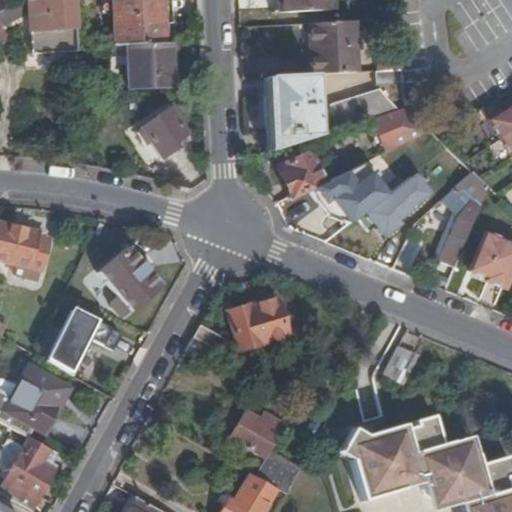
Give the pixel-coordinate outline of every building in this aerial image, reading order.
[(32,67),(77,65),(74,0),(25,0),(0,11),(0,44),(9,40),(3,26),(30,13),(32,67)] [(164,24),(162,0),(113,0),(115,47),(126,46),(165,44),(164,24)] [(162,0),(164,24),(173,23),(171,0),(162,0)] [(328,0),(280,0),(281,13),(329,11),(328,0)] [(316,76),(357,74),(355,23),(330,24),(312,25),(314,76),(316,76)] [(165,44),(126,46),(128,89),(173,86),(172,79),(180,79),(179,43),(165,44)] [(378,51),(381,73),(402,72),(400,52),(400,50),(378,51)] [(402,72),(381,73),(376,73),(377,87),(404,86),(403,81),(402,72)] [(269,78),(271,152),(318,136),(316,76),(314,76),(269,78)] [(330,106),(338,130),(373,119),(398,111),(379,91),(330,106)] [(511,106),(490,121),(511,156),(511,106)] [(398,111),(373,119),(390,152),(410,142),(417,139),(431,134),(419,121),(412,115),(406,109),(402,110),(398,111)] [(140,130),(161,159),(176,148),(173,144),(186,135),(169,110),(140,130)] [(426,150),(433,157),(444,146),(438,140),(437,139),(426,150)] [(390,152),(381,156),(405,203),(433,189),(425,173),(429,172),(426,165),(422,167),(410,142),(390,152)] [(461,184),(473,173),(456,156),(444,146),(433,157),(461,184)] [(278,169),(290,199),(324,183),(313,156),(309,158),(307,155),(278,169)] [(462,250),(465,242),(488,187),(482,182),(473,173),(461,184),(446,198),(462,215),(459,218),(441,262),(455,268),(462,250)] [(433,189),(405,203),(410,213),(438,199),(433,189)] [(0,224),(0,260),(20,265),(41,270),(48,239),(36,236),(37,233),(0,224)] [(511,274),(511,246),(485,235),(469,272),(486,279),(486,281),(506,290),(511,274)] [(114,290),(105,297),(122,318),(160,287),(129,248),(99,272),(114,290)] [(79,322),(91,329),(94,322),(106,313),(115,323),(122,318),(105,297),(98,303),(100,305),(86,316),(83,315),(79,322)] [(232,343),(200,326),(194,338),(209,346),(235,361),(239,351),(288,337),(278,300),(252,308),(251,306),(228,313),(236,342),(232,343)] [(79,322),(83,315),(61,304),(55,316),(65,321),(66,316),(79,322)] [(58,365),(71,340),(79,322),(66,316),(65,321),(55,316),(35,355),(57,367),(58,365)] [(71,340),(83,346),(91,329),(79,322),(71,340)] [(194,338),(185,354),(201,362),(209,346),(194,338)] [(71,340),(58,365),(70,371),(83,346),(71,340)] [(399,348),(384,376),(404,386),(419,357),(399,348)] [(31,367),(5,410),(44,433),(70,390),(31,367)] [(314,418),(325,424),(336,403),(325,397),(314,418)] [(265,459),(255,477),(277,489),(287,494),(301,468),(270,452),(286,425),(279,421),(276,428),(246,412),(230,439),(265,459)] [(424,482),(425,485),(436,482),(459,494),(462,505),(465,504),(467,511),(511,511),(511,489),(511,490),(508,478),(511,477),(511,469),(509,458),(493,463),(480,466),(478,459),(478,458),(454,444),(447,446),(444,446),(443,444),(435,418),(417,423),(419,428),(407,432),(405,427),(388,432),(369,437),(367,438),(353,430),(343,446),(357,453),(352,461),(365,504),(409,491),(407,487),(424,482)] [(365,422),(369,437),(388,432),(384,418),(365,422)] [(454,444),(478,458),(472,438),(459,442),(454,444)] [(49,465),(55,453),(47,449),(29,439),(3,483),(0,481),(0,494),(30,511),(54,468),(49,465)] [(357,453),(343,446),(339,455),(343,457),(347,459),(352,461),(357,453)] [(264,511),(277,489),(255,477),(250,474),(234,502),(231,507),(226,504),(221,511),(264,511)] [(436,482),(425,485),(428,496),(451,509),(462,505),(459,494),(436,482)] [(162,511),(137,498),(129,511),(162,511)]
